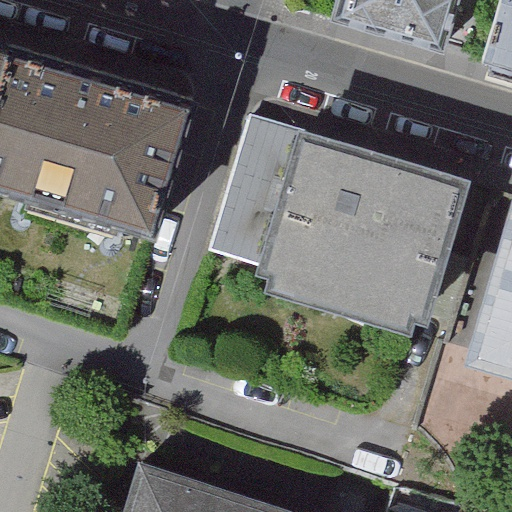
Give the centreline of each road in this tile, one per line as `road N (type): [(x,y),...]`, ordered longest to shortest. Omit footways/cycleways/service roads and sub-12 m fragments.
road 1 (residential): [(511,121),(103,0)]
road 2 (residential): [(0,326),(400,458)]
